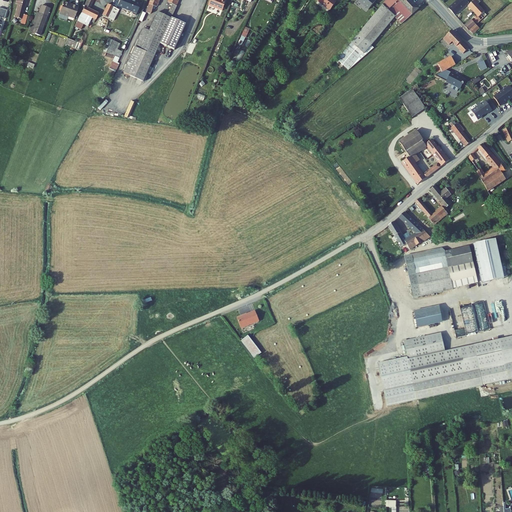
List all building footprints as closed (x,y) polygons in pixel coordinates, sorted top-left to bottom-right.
[(25,0),(15,0),(15,5),(16,6),(13,18),(21,20),(22,15),(25,0)] [(86,0),(75,23),(87,28),(89,23),(93,24),(97,14),(88,10),(92,0),(86,0)] [(116,0),(114,8),(129,13),(128,14),(129,16),(132,17),(137,5),(123,0),(116,0)] [(156,0),(148,0),(146,6),(145,6),(144,9),(146,9),(147,8),(149,9),(151,5),(154,6),(156,0)] [(165,0),(169,2),(163,14),(170,18),(177,0),(165,0)] [(208,0),(204,12),(217,17),(219,13),(223,1),(221,0),(208,0)] [(339,60),(349,69),(367,55),(365,53),(372,45),(397,18),(396,17),(388,11),(400,0),(399,0),(387,0),(383,6),(384,6),(339,60)] [(409,0),(399,0),(400,0),(388,11),(396,17),(397,18),(402,24),(419,10),(409,0)] [(467,0),(458,0),(449,9),(455,16),(470,3),(467,0)] [(479,0),(475,0),(469,6),(479,17),(474,22),(472,20),(465,26),(473,34),(480,28),(476,25),(487,15),(485,12),(479,5),(481,2),(479,0)] [(189,18),(195,3),(192,2),(186,17),(189,18)] [(61,3),(57,14),(58,14),(56,19),(64,22),(66,17),(72,19),(76,9),(61,3)] [(105,20),(110,9),(108,8),(104,6),(99,18),(105,20)] [(38,15),(32,30),(40,32),(49,10),(40,7),(38,15)] [(116,11),(110,9),(105,20),(111,23),(116,11)] [(143,81),(146,75),(159,43),(170,18),(163,14),(160,13),(154,10),(147,29),(141,26),(121,72),(143,81)] [(184,24),(170,18),(159,43),(174,49),(184,24)] [(452,43),(463,55),(469,50),(452,32),(444,39),(443,38),(438,42),(442,47),(447,42),(449,46),(452,43)] [(79,38),(78,42),(68,38),(66,44),(80,49),(83,40),(79,38)] [(104,51),(115,55),(107,75),(113,77),(123,51),(118,49),(121,43),(109,38),(104,51)] [(375,47),(372,45),(365,53),(367,55),(375,47)] [(451,58),(456,66),(460,64),(455,56),(451,58)] [(438,66),(434,69),(438,76),(448,70),(456,66),(451,58),(438,65),(438,66)] [(438,76),(461,90),(466,81),(448,70),(438,76)] [(481,80),(487,89),(492,85),(487,76),(481,80)] [(476,80),(471,84),(480,96),(485,92),(476,80)] [(511,87),(511,86),(495,97),(501,107),(511,99),(511,87)] [(399,100),(412,118),(425,109),(412,90),(399,100)] [(489,115),(493,112),(486,103),(482,106),(481,105),(477,108),(478,109),(472,114),(479,122),(484,119),(483,118),(485,117),(486,117),(489,115)] [(452,129),(460,139),(465,135),(464,133),(465,132),(459,124),(457,125),(456,123),(451,126),(453,128),(452,129)] [(405,163),(421,184),(441,169),(438,165),(436,167),(429,173),(425,175),(417,164),(421,162),(416,155),(427,147),(443,167),(450,161),(431,138),(424,142),(417,132),(398,145),(409,160),(405,163)] [(460,139),(467,148),(472,143),(465,135),(460,139)] [(487,184),(490,191),(507,180),(502,173),(506,171),(503,165),(501,167),(495,159),(497,158),(489,149),(488,150),(484,145),(479,149),(495,170),(487,176),(477,161),(478,160),(474,154),(470,157),(481,173),(480,173),(487,184)] [(417,164),(425,175),(429,173),(436,167),(434,165),(427,171),(421,162),(417,164)] [(431,191),(448,211),(452,208),(448,203),(452,199),(446,193),(444,195),(436,186),(431,191)] [(416,203),(436,226),(440,223),(439,220),(442,218),(444,220),(448,217),(446,214),(448,212),(447,212),(444,208),(434,215),(421,199),(416,203)] [(390,227),(406,254),(419,246),(418,245),(431,237),(405,214),(400,218),(416,233),(418,235),(413,238),(411,235),(411,234),(405,238),(396,223),(390,227)] [(485,241),(488,248),(496,245),(493,238),(485,241)] [(473,247),(447,252),(450,267),(453,281),(479,275),(473,247)] [(414,254),(421,289),(429,287),(426,272),(450,267),(447,252),(443,248),(414,254)] [(421,289),(414,254),(407,256),(415,297),(423,296),(421,289)] [(503,280),(510,278),(509,271),(501,272),(503,280)] [(421,289),(423,296),(455,289),(453,281),(429,287),(421,289)] [(490,321),(491,328),(511,324),(511,315),(508,295),(498,296),(503,318),(490,321)] [(451,307),(456,339),(466,337),(462,305),(451,307)] [(442,306),(425,309),(429,325),(445,321),(442,306)] [(429,325),(425,309),(418,311),(421,326),(429,325)] [(257,321),(253,311),(244,316),(240,317),(235,319),(240,330),(257,321)] [(442,352),(438,333),(424,336),(427,355),(442,352)] [(255,358),(263,352),(249,335),(242,340),(255,358)] [(412,358),(417,383),(462,373),(457,349),(442,352),(427,355),(424,336),(408,340),(412,358)] [(511,337),(457,349),(462,373),(509,363),(511,362),(511,337)] [(390,405),(420,399),(417,383),(412,358),(382,364),(390,405)] [(420,399),(511,379),(511,376),(509,363),(462,373),(417,383),(420,399)] [(393,507),(392,511),(397,511),(397,500),(387,500),(387,507),(393,507)]
